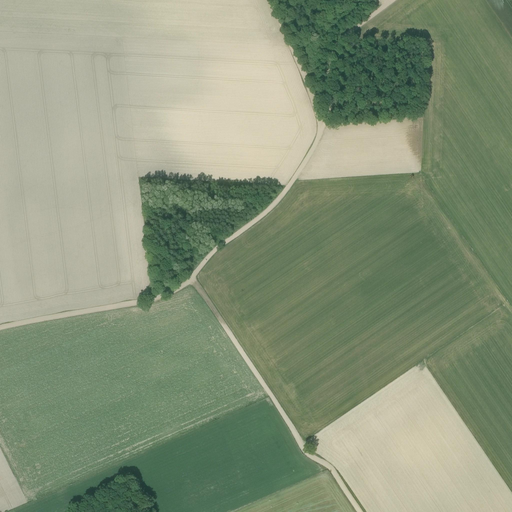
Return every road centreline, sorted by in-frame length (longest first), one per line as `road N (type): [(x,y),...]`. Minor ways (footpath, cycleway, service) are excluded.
road 1 (track): [(189,280),(305,450),(330,468),(359,511)]
road 2 (track): [(189,280),(281,197),(322,123)]
road 3 (track): [(0,328),(159,297),(189,280)]
road 4 (track): [(322,123),(332,51),(393,0)]
road 5 (track): [(271,0),(322,123)]
